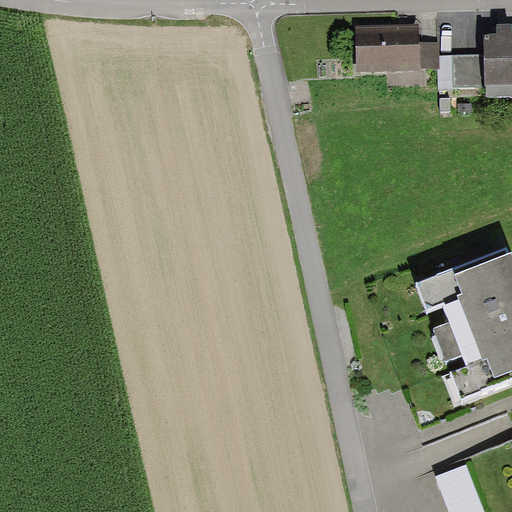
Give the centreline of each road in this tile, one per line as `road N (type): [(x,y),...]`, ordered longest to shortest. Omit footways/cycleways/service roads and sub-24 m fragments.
road 1 (residential): [(366,511),(252,4)]
road 2 (residential): [(252,4),(473,0)]
road 3 (residential): [(60,0),(252,4)]
